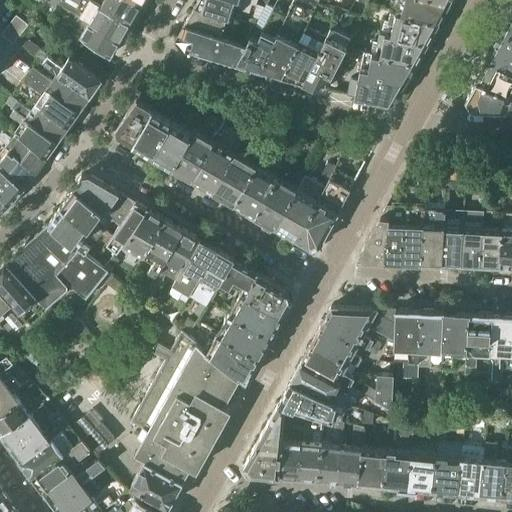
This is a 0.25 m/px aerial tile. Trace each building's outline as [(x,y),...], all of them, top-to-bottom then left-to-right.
[(59,0),(58,3),(76,14),(119,39),(129,21),(93,0),(59,0)] [(93,0),(129,21),(140,3),(135,0),(93,0)] [(249,12),(252,3),(242,0),(196,0),(194,5),(230,17),(233,7),(249,12)] [(317,2),(310,0),(293,0),(286,14),(258,69),(280,75),(306,24),(317,2)] [(394,0),(392,9),(438,21),(437,21),(443,10),(448,1),(443,0),(394,0)] [(254,25),(250,34),(246,42),(235,62),(236,63),(258,69),(286,14),(266,3),(264,7),(257,19),(255,23),(254,25)] [(264,7),(256,4),(251,22),(255,23),(257,19),(264,7)] [(363,11),(373,14),(375,6),(367,4),(363,11)] [(238,19),(230,17),(194,5),(185,21),(232,38),(238,19)] [(383,19),(380,31),(426,42),(427,41),(433,30),(438,21),(392,9),(391,9),(388,20),(383,19)] [(511,9),(500,30),(511,34),(511,9)] [(119,39),(76,14),(72,20),(75,22),(84,28),(80,35),(110,55),(112,51),(119,39)] [(13,41),(18,35),(27,24),(16,15),(3,33),(13,41)] [(246,42),(232,38),(185,21),(175,38),(177,45),(178,44),(235,62),(246,42)] [(242,31),(250,34),(254,25),(246,22),(242,31)] [(325,35),(306,24),(280,75),(302,81),(325,35)] [(326,36),(325,35),(302,81),(324,87),(340,56),(345,46),(350,36),(330,28),(326,36)] [(511,58),(511,34),(500,30),(486,59),(506,67),(510,58),(511,58)] [(373,40),(369,52),(415,63),(426,42),(380,31),(379,31),(377,41),(373,40)] [(24,38),(19,45),(39,59),(43,62),(88,97),(101,79),(69,56),(62,65),(48,55),(24,38)] [(345,46),(340,56),(355,61),(361,62),(363,51),(357,49),(345,46)] [(361,62),(359,68),(375,72),(375,77),(403,83),(415,63),(369,52),(363,51),(361,62)] [(511,58),(510,58),(506,67),(486,59),(476,78),(475,79),(511,94),(511,58)] [(33,67),(27,74),(78,111),(88,97),(43,62),(42,62),(56,73),(51,80),(33,67)] [(375,72),(359,68),(357,79),(350,78),(348,88),(346,93),(354,94),(392,102),(403,83),(375,77),(375,72)] [(41,94),(35,102),(68,125),(78,111),(27,74),(23,80),(41,94)] [(511,94),(475,79),(465,97),(471,107),(511,108),(511,94)] [(5,103),(14,109),(57,140),(68,125),(35,102),(30,110),(10,96),(5,103)] [(117,135),(132,144),(153,109),(146,105),(136,99),(116,127),(115,127),(117,135)] [(21,123),(17,129),(46,156),(57,140),(14,109),(10,114),(10,115),(10,116),(21,123)] [(132,144),(152,155),(172,120),(153,109),(132,144)] [(172,120),(152,155),(173,167),(195,128),(193,128),(191,131),(172,120)] [(173,167),(193,178),(215,140),(195,128),(173,167)] [(0,132),(0,138),(6,144),(35,171),(46,156),(17,129),(11,137),(2,130),(0,132)] [(193,178),(213,190),(235,152),(215,140),(193,178)] [(6,144),(0,151),(0,162),(24,186),(35,171),(6,144)] [(213,190),(234,202),(256,164),(240,155),(235,152),(213,190)] [(0,162),(0,193),(7,204),(24,186),(0,162)] [(234,202),(254,214),(276,176),(256,164),(234,202)] [(319,195),(317,199),(295,237),(310,246),(310,247),(319,244),(349,189),(355,179),(335,167),(324,186),(319,195)] [(81,175),(74,186),(101,209),(120,226),(137,202),(89,173),(81,174),(81,175)] [(276,176),(254,214),(275,226),(297,188),(276,176)] [(314,192),(319,195),(324,186),(319,183),(314,192)] [(74,186),(61,204),(88,228),(98,235),(109,243),(115,234),(93,220),(101,209),(74,186)] [(275,226),(295,237),(317,199),(297,188),(275,226)] [(480,264),(500,265),(502,227),(500,227),(490,226),(491,210),(491,201),(483,200),(483,211),(480,264)] [(137,202),(120,226),(115,234),(109,243),(118,250),(122,243),(147,207),(137,202)] [(441,262),(442,262),(445,208),(445,204),(445,203),(425,202),(425,207),(423,262),(441,262)] [(88,228),(61,204),(48,221),(48,222),(84,253),(98,235),(88,228)] [(364,259),(384,260),(386,219),(391,205),(386,205),(360,252),(363,259),(364,259)] [(405,223),(406,206),(397,206),(391,205),(386,219),(384,260),(402,261),(405,223)] [(402,261),(423,262),(425,207),(414,206),(406,206),(405,223),(402,261)] [(147,207),(122,243),(143,255),(147,249),(165,218),(147,207)] [(445,208),(442,262),(461,263),(464,225),(463,225),(462,225),(452,225),(452,209),(452,208),(445,208)] [(464,210),(464,225),(461,263),(480,264),(483,211),(464,210)] [(511,265),(511,211),(501,211),(500,227),(502,227),(500,265),(511,265)] [(148,271),(151,273),(155,276),(183,228),(180,227),(165,218),(147,249),(157,255),(148,271)] [(5,259),(5,260),(36,295),(46,306),(67,288),(73,287),(85,297),(85,296),(86,297),(108,270),(105,267),(95,261),(84,253),(48,222),(46,224),(7,258),(5,259)] [(155,276),(153,280),(148,287),(143,297),(141,299),(147,304),(165,274),(175,280),(200,238),(183,228),(155,276)] [(200,238),(175,280),(185,285),(182,291),(189,295),(217,248),(200,238)] [(217,248),(189,295),(206,305),(209,300),(216,290),(220,279),(221,280),(234,257),(217,248)] [(113,256),(108,264),(113,268),(118,260),(113,256)] [(234,257),(221,280),(229,285),(234,277),(245,283),(249,285),(257,271),(234,257)] [(4,260),(0,263),(0,289),(26,319),(37,310),(29,302),(36,295),(5,260),(4,260)] [(249,285),(245,283),(240,291),(282,313),(284,308),(289,299),(290,298),(287,288),(257,271),(249,285)] [(141,283),(135,292),(135,293),(143,297),(148,287),(141,283)] [(0,289),(0,321),(14,339),(31,325),(26,319),(0,289)] [(282,313),(240,291),(236,298),(240,301),(233,313),(269,334),(276,322),(282,313)] [(324,318),(320,325),(325,328),(326,326),(355,342),(369,349),(373,340),(360,333),(372,310),(374,308),(374,307),(331,305),(327,312),(324,318)] [(373,327),(394,339),(395,321),(395,309),(395,308),(374,307),(374,308),(372,310),(380,314),(373,327)] [(418,378),(418,365),(420,309),(411,308),(411,309),(395,308),(395,309),(395,321),(394,339),(393,359),(408,360),(408,361),(403,361),(403,377),(418,378)] [(441,372),(442,363),(444,310),(435,309),(435,310),(420,309),(418,365),(430,366),(431,363),(434,372),(441,372)] [(453,349),(465,349),(467,311),(453,311),(453,310),(444,310),(442,363),(452,363),(453,349)] [(270,334),(269,334),(233,313),(229,311),(224,319),(229,321),(221,334),(258,355),(259,355),(258,354),(265,343),(270,334)] [(477,350),(489,350),(491,312),(477,312),(477,311),(467,311),(465,349),(465,374),(476,374),(477,350)] [(511,367),(511,313),(501,313),(501,312),(491,312),(489,350),(488,381),(501,381),(502,368),(511,367)] [(187,318),(181,329),(188,335),(195,323),(187,318)] [(325,328),(320,325),(311,341),(345,359),(357,366),(361,358),(350,352),(350,351),(355,342),(326,326),(325,328)] [(244,378),(211,352),(200,344),(188,335),(181,329),(180,330),(170,349),(155,341),(150,350),(165,358),(130,420),(142,427),(137,436),(142,439),(139,445),(135,451),(182,477),(186,471),(190,464),(196,468),(229,409),(222,405),(239,375),(244,378)] [(258,355),(221,334),(217,332),(213,340),(217,342),(211,352),(244,378),(244,379),(245,379),(246,378),(245,378),(253,363),(254,364),(258,355)] [(302,359),(349,385),(354,376),(340,369),(345,359),(311,341),(302,359)] [(0,370),(13,361),(1,349),(0,349),(0,370)] [(346,404),(365,411),(372,414),(378,400),(374,398),(349,385),(302,359),(290,379),(337,401),(346,404)] [(0,370),(0,412),(20,398),(14,390),(21,384),(17,379),(24,373),(13,361),(0,370)] [(374,398),(378,400),(391,408),(392,396),(393,374),(377,373),(374,398)] [(304,413),(324,418),(333,420),(341,422),(346,404),(337,401),(290,379),(278,401),(285,405),(296,411),(304,413)] [(0,412),(0,432),(42,403),(47,399),(42,393),(24,405),(19,398),(0,412)] [(250,471),(279,474),(282,437),(285,405),(278,401),(244,464),(250,472),(250,471)] [(0,432),(0,433),(9,446),(54,414),(50,408),(47,410),(42,403),(0,432)] [(487,412),(497,413),(497,403),(488,403),(487,412)] [(89,407),(72,421),(97,453),(115,437),(89,407)] [(465,410),(464,422),(473,423),(475,411),(469,410),(465,410)] [(9,446),(20,460),(69,423),(58,411),(54,414),(9,446)] [(365,411),(364,422),(372,422),(372,414),(365,411)] [(496,425),(497,413),(487,412),(486,425),(496,425)] [(298,476),(319,478),(322,441),(324,418),(304,413),(303,427),(298,476)] [(319,478),(339,480),(342,443),(344,423),(341,422),(333,420),(331,442),(322,441),(319,478)] [(20,460),(32,476),(82,438),(82,437),(82,438),(73,428),(69,423),(20,460)] [(342,443),(339,480),(357,482),(359,482),(361,445),(364,426),(353,424),(351,444),(342,443)] [(298,476),(303,427),(292,426),(291,438),(282,437),(279,474),(298,476)] [(397,486),(408,487),(411,450),(413,429),(401,428),(398,449),(385,448),(383,484),(397,486)] [(32,476),(42,490),(82,460),(79,457),(91,448),(82,438),(32,476)] [(433,489),(458,491),(461,454),(462,443),(438,441),(436,452),(433,489)] [(480,494),(503,496),(506,459),(495,458),(497,442),(484,441),(484,445),(480,494)] [(458,491),(480,494),(484,445),(462,443),(461,454),(458,491)] [(359,482),(383,484),(385,448),(361,445),(359,482)] [(503,496),(511,496),(511,446),(507,446),(506,459),(503,496)] [(417,487),(433,489),(436,452),(411,450),(408,487),(417,488),(417,487)] [(182,477),(135,451),(134,452),(147,459),(132,486),(139,495),(151,501),(153,497),(168,505),(169,502),(170,502),(174,494),(181,481),(181,482),(183,480),(182,479),(183,478),(182,477)] [(42,490),(58,511),(71,511),(92,496),(116,477),(99,457),(88,464),(84,458),(82,460),(42,490)] [(0,511),(5,511),(15,506),(3,491),(0,494),(0,511)] [(92,496),(71,511),(99,511),(113,502),(108,496),(97,504),(92,496)] [(152,511),(147,509),(140,505),(135,499),(132,505),(129,511),(152,511)] [(99,511),(129,511),(132,505),(128,500),(120,506),(116,500),(113,502),(99,511)]
